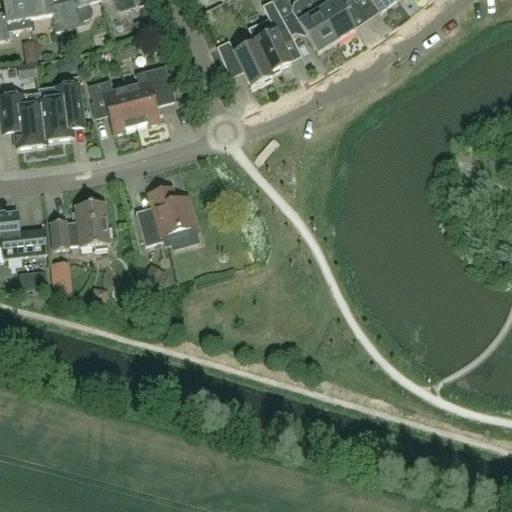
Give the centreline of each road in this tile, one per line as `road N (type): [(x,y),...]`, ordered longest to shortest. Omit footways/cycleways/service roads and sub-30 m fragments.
road 1 (residential): [(229,140),(341,101),(455,0)]
road 2 (residential): [(229,140),(122,173),(0,190)]
road 3 (residential): [(229,140),(171,0)]
